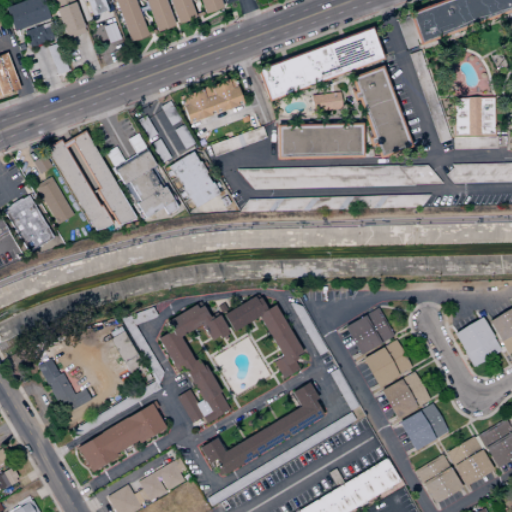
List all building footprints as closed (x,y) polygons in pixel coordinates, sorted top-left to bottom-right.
[(5,7),(24,0),(43,0),(50,18),(14,31),(5,7)] [(52,0),(55,9),(56,9),(75,1),(76,1),(75,0),(52,0)] [(104,0),(108,10),(92,16),(86,0),(104,0)] [(115,0),(135,0),(148,35),(130,41),(115,0)] [(145,0),(165,0),(175,25),(157,31),(145,0)] [(169,0),(189,0),(196,17),(178,23),(169,0)] [(198,0),(218,0),(221,8),(204,14),(198,0)] [(409,15),(408,12),(441,0),(511,0),(511,11),(420,45),(418,38),(409,15)] [(56,9),(65,34),(83,27),(84,26),(75,1),(56,9)] [(395,20),(406,50),(418,46),(416,39),(418,38),(409,15),(395,20)] [(23,31),(41,25),(42,29),(48,26),(53,39),(46,41),(46,40),(41,42),(41,43),(37,45),(36,44),(29,47),(23,31)] [(257,70),(284,60),(373,26),(385,58),(269,102),(257,70)] [(83,27),(85,32),(67,39),(65,34),(83,27)] [(46,47),(58,42),(68,70),(56,74),(46,47)] [(420,50),(451,139),(439,144),(408,54),(420,50)] [(0,54),(6,52),(20,88),(0,96),(0,54)] [(384,65),(413,147),(381,159),(376,146),(372,147),(369,138),(372,136),(359,100),(355,101),(351,92),(355,90),(351,77),(384,65)] [(188,124),(178,97),(233,77),(242,104),(188,124)] [(311,95),(340,92),(342,108),(313,111),(311,95)] [(453,137),(452,97),(495,96),(496,136),(453,137)] [(158,107),(169,100),(181,120),(170,126),(158,107)] [(145,115),(157,135),(147,141),(135,121),(145,115)] [(277,124),(364,122),(365,157),(278,159),(277,124)] [(172,130),(183,124),(194,143),(183,150),(172,130)] [(210,145),(262,126),(266,138),(214,157),(210,145)] [(62,145),(84,131),(136,218),(129,222),(118,225),(111,212),(110,213),(97,190),(100,189),(72,142),(64,147),(62,145)] [(453,137),(454,150),(498,149),(498,136),(496,136),(453,137)] [(159,138),(171,158),(168,160),(169,161),(164,164),(163,163),(160,164),(149,144),(159,138)] [(112,224),(101,206),(99,207),(74,165),(64,147),(62,145),(60,140),(44,149),(91,232),(104,229),(112,224)] [(113,170),(145,150),(154,165),(148,168),(160,188),(138,201),(126,181),(122,184),(113,170)] [(191,151),(197,162),(199,161),(206,172),(204,173),(210,183),(211,182),(218,193),(194,207),(188,196),(186,197),(167,165),(191,151)] [(31,161),(43,154),(51,166),(38,174),(31,161)] [(446,175),(454,168),(451,164),(511,162),(511,182),(453,184),(446,175)] [(236,169),(398,165),(398,166),(414,184),(415,185),(253,190),(236,169)] [(398,166),(427,165),(442,183),(414,184),(398,166)] [(33,186),(50,176),(73,215),(56,225),(33,186)] [(160,188),(163,186),(176,207),(165,214),(161,207),(143,217),(135,203),(138,201),(160,188)] [(1,210),(28,194),(53,238),(27,253),(1,210)] [(371,196),(430,194),(422,207),(367,209),(371,196)] [(371,196),(367,209),(238,212),(248,199),(371,196)] [(0,217),(8,231),(0,236),(0,217)] [(223,315),(234,332),(251,322),(258,317),(268,333),(277,349),(281,356),(282,357),(273,363),(277,371),(282,379),(299,369),(295,362),(299,359),(297,356),(303,352),(275,305),(267,310),(260,298),(256,300),(254,296),(223,315)] [(289,304),(291,302),(301,306),(326,352),(318,356),(289,304)] [(180,338),(174,337),(171,331),(166,323),(195,305),(198,309),(202,306),(211,320),(219,315),(228,331),(211,341),(209,338),(201,325),(194,330),(180,338)] [(157,385),(163,373),(135,325),(155,318),(157,316),(152,307),(120,319),(150,371),(149,372),(153,380),(154,381),(155,381),(157,385)] [(377,307),(393,336),(360,355),(344,326),(377,307)] [(489,322),(511,308),(511,352),(508,355),(489,322)] [(454,335),(481,318),(501,351),(473,367),(454,335)] [(109,339),(123,331),(151,379),(137,387),(109,339)] [(203,415),(209,412),(202,401),(184,370),(182,371),(181,370),(178,372),(157,339),(171,331),(174,337),(180,338),(184,344),(194,361),(197,359),(202,367),(205,366),(209,373),(221,393),(219,394),(223,400),(229,412),(206,425),(202,417),(203,416),(203,415)] [(395,340),(411,369),(378,388),(361,358),(395,340)] [(49,359),(58,375),(61,373),(73,395),(83,389),(90,400),(64,415),(35,366),(49,359)] [(328,373),(336,369),(358,407),(349,411),(328,373)] [(413,372),(429,401),(396,420),(380,390),(413,372)] [(72,430),(154,381),(155,381),(157,385),(160,389),(77,438),(72,430)] [(292,393),(308,383),(318,399),(315,401),(324,416),(261,453),(261,452),(224,474),(215,459),(209,463),(200,448),(216,438),(224,452),(300,407),(292,393)] [(177,396),(187,390),(196,404),(203,415),(203,416),(202,417),(191,424),(176,399),(177,396)] [(196,404),(202,401),(209,412),(203,415),(196,404)] [(76,448),(150,403),(165,428),(143,441),(142,440),(138,442),(136,439),(115,452),(117,455),(90,471),(76,448)] [(431,403),(447,433),(414,451),(398,422),(431,403)] [(350,412),(355,420),(216,503),(216,502),(210,506),(205,498),(350,412)] [(476,436),(504,419),(511,432),(511,460),(497,470),(476,436)] [(361,423),(368,433),(348,445),(342,434),(361,423)] [(445,453),(472,437),(493,471),(465,487),(445,453)] [(339,467),(358,455),(364,466),(345,478),(339,467)] [(413,471),(441,455),(461,489),(434,505),(413,471)] [(171,461),(178,457),(185,468),(178,472),(171,461)] [(294,511),(386,457),(399,480),(346,511),(294,511)] [(141,488),(136,481),(171,461),(178,472),(183,481),(148,501),(147,499),(141,488)] [(0,472),(9,468),(11,471),(13,470),(17,476),(15,478),(16,481),(0,490),(0,472)] [(327,472),(334,468),(342,481),(334,485),(327,472)] [(263,511),(323,476),(330,487),(287,511),(263,511)] [(114,511),(105,496),(126,484),(132,494),(138,505),(140,507),(131,511),(114,511)] [(132,494),(141,488),(147,499),(138,505),(132,494)] [(36,511),(27,496),(15,504),(17,507),(11,510),(12,511),(36,511)]
